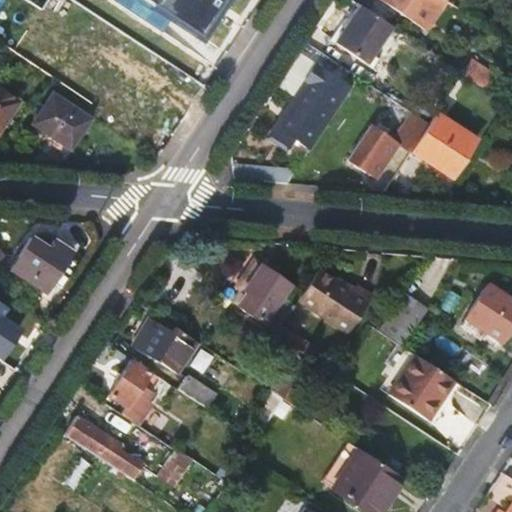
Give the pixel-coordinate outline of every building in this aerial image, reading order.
[(162,0),(152,15),(199,46),(229,0),(162,0)] [(399,0),(405,3),(398,14),(425,32),(445,2),(441,0),(375,0),(386,7),(390,0),(399,0)] [(441,0),(445,2),(457,10),(463,0),(441,0)] [(361,7),(337,43),(369,64),(392,28),(361,7)] [(42,8),(24,36),(37,44),(54,17),(42,8)] [(352,88),(316,64),(304,81),(309,84),(273,138),(289,149),(295,141),(310,150),(352,88)] [(462,74),(487,90),(493,82),(468,66),(462,74)] [(105,114),(140,136),(165,98),(129,76),(105,114)] [(493,82),(487,90),(497,98),(504,87),(494,80),(493,82)] [(309,84),(304,81),(266,139),(287,153),(289,149),(273,138),(309,84)] [(0,128),(19,101),(0,89),(0,128)] [(35,122),(72,148),(92,118),(54,94),(35,122)] [(349,158),(377,176),(400,140),(413,149),(429,125),(412,113),(396,138),(372,122),(349,158)] [(413,149),(410,153),(450,179),(474,144),(434,117),(429,125),(413,149)] [(7,268),(43,293),(69,252),(49,239),(47,243),(44,240),(32,236),(30,238),(27,237),(7,268)] [(267,267),(262,275),(271,281),(276,273),(267,267)] [(248,300),(240,313),(261,327),(270,313),(283,322),(296,302),(299,299),(271,281),(262,275),(255,270),(239,295),(248,300)] [(296,302),(345,336),(373,296),(355,285),(350,292),(317,271),(299,299),(296,302)] [(463,319),(499,344),(511,323),(511,303),(486,286),(463,319)] [(400,293),(375,331),(402,349),(427,311),(400,293)] [(0,323),(9,316),(0,305),(0,323)] [(150,327),(132,354),(153,367),(156,364),(174,376),(194,345),(175,333),(170,341),(150,327)] [(305,356),(310,360),(322,368),(328,359),(310,348),(305,356)] [(413,356),(387,396),(427,422),(453,382),(413,356)] [(144,398),(148,392),(136,384),(143,373),(125,361),(103,394),(122,405),(117,412),(134,423),(148,401),(144,398)] [(280,366),(264,391),(281,402),(293,385),(298,378),(280,366)] [(175,391),(201,409),(210,395),(183,378),(175,391)] [(281,402),(304,418),(316,399),(293,385),(281,402)] [(107,439),(76,419),(64,436),(95,457),(133,482),(143,468),(119,452),(121,448),(107,439)] [(189,459),(175,450),(160,473),(174,482),(189,459)] [(356,452),(330,491),(362,511),(378,511),(399,480),(356,452)] [(500,511),(499,511),(498,511),(511,511),(511,480),(501,473),(487,494),(504,505),(508,499),(511,499),(511,503),(505,511),(500,511)]
